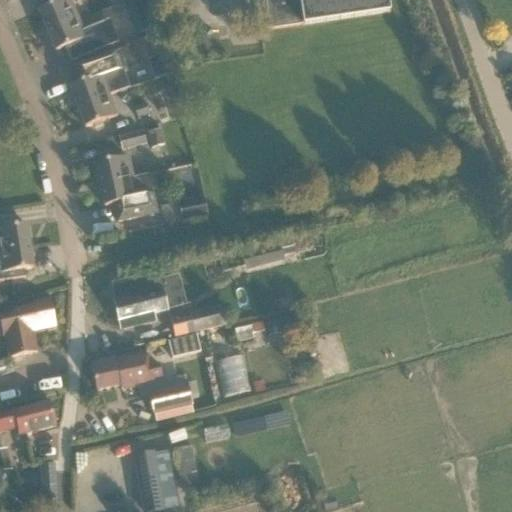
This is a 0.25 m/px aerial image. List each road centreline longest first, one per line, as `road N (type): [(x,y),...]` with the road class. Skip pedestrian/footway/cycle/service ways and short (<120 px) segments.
road 1 (residential): [(60,511),(75,272),(51,171),(0,30)]
road 2 (unclassified): [(511,142),(457,0)]
